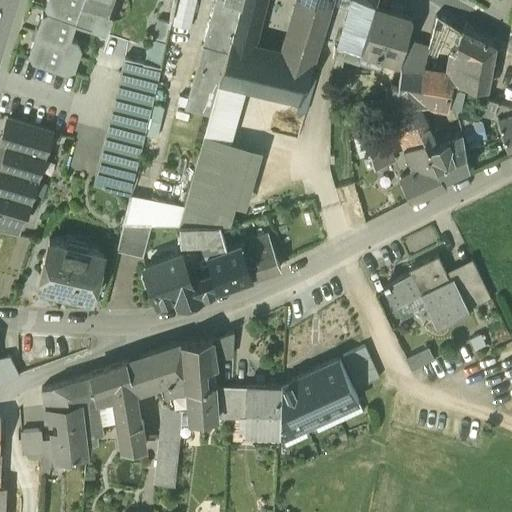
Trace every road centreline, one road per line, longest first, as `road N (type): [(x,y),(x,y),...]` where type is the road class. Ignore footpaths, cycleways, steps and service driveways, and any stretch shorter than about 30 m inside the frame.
road 1 (residential): [(135,327),(244,302),(511,170)]
road 2 (residential): [(0,397),(132,346),(135,327)]
road 3 (residential): [(0,320),(135,327)]
